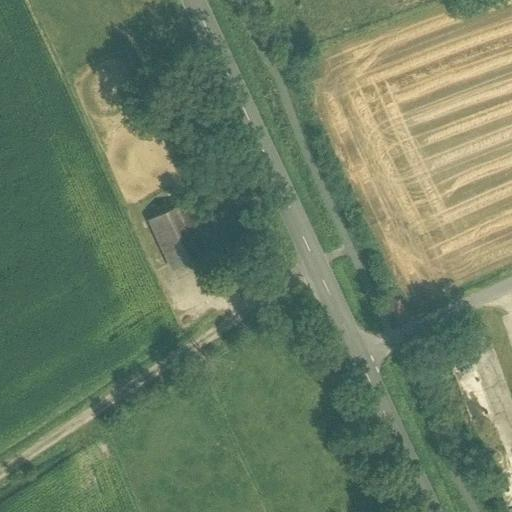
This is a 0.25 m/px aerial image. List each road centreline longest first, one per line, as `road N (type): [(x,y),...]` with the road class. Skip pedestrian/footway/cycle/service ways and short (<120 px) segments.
road 1 (tertiary): [(360,359),(193,0)]
road 2 (track): [(320,273),(281,287),(0,472)]
road 3 (tertiary): [(430,511),(360,359)]
road 4 (unclassified): [(511,290),(360,359)]
